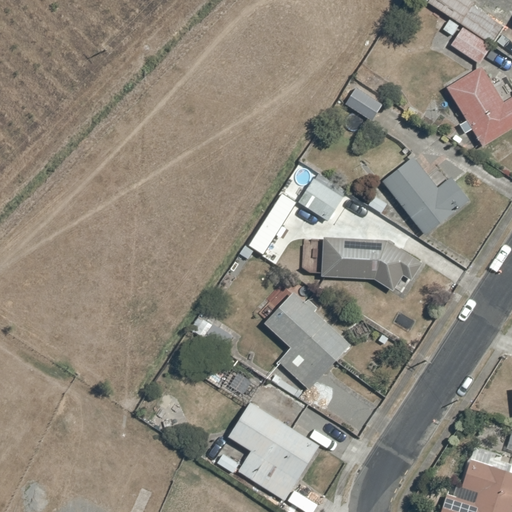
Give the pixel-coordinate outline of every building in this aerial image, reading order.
[(505,25),(464,0),(424,0),(445,13),(436,27),(441,30),(437,36),(481,63),(505,25)] [(447,88),(484,145),(511,126),(511,96),(504,101),(482,66),(447,88)] [(383,105),(355,87),(343,107),(371,124),(383,105)] [(383,180),(427,234),(469,200),(448,174),(443,178),(423,154),(429,150),(411,128),(388,146),(383,139),(369,151),(389,176),(383,180)] [(344,197),(313,178),(298,201),(329,221),(344,197)] [(322,277),(374,277),(393,290),(404,273),(412,278),(422,263),(390,242),(304,241),(304,270),(322,270),(322,277)] [(313,388),(350,345),(285,289),(274,302),(280,306),(265,324),(290,346),(279,360),(313,388)] [(250,376),(222,355),(206,377),(234,398),(250,376)] [(319,445),(251,402),(230,436),(252,450),(239,471),(285,499),(319,445)] [(446,495),(440,511),(511,511),(511,424),(509,424),(502,447),(475,438),(470,455),(459,452),(446,495)]
